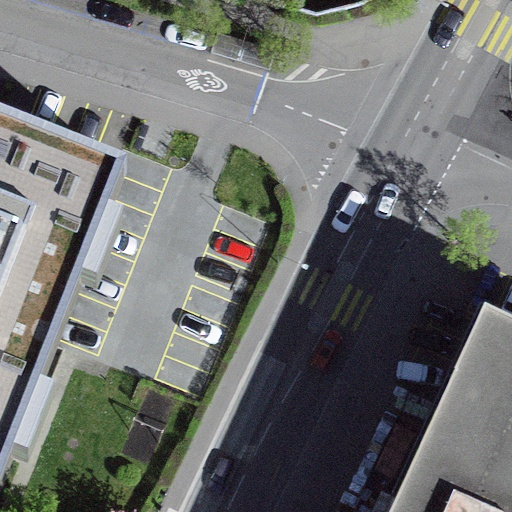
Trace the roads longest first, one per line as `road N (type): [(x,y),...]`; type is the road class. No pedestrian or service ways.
road 1 (residential): [(412,136),(0,11)]
road 2 (tertiary): [(227,511),(412,136)]
road 3 (tertiary): [(412,136),(491,0)]
